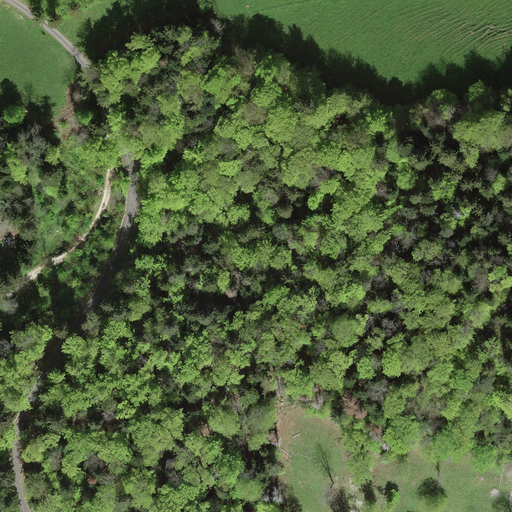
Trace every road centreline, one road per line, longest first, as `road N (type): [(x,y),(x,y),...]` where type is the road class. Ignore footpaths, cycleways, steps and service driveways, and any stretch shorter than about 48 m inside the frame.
road 1 (unclassified): [(11,0),(84,64),(127,151),(134,185),(109,277),(16,435),(27,511)]
road 2 (track): [(107,110),(110,174),(99,220),(66,257),(0,297)]
